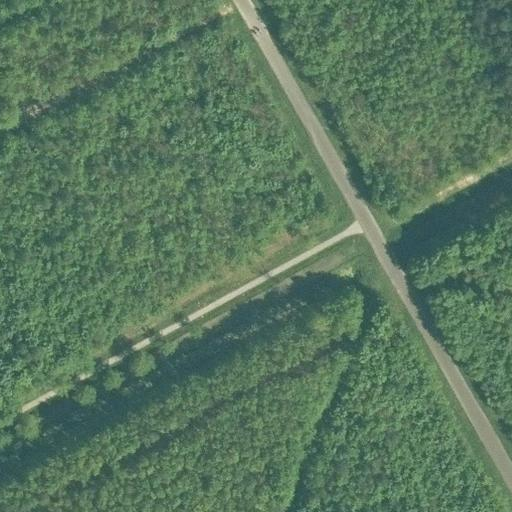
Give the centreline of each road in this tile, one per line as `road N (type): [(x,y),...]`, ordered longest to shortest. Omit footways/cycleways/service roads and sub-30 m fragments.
road 1 (unclassified): [(511,486),(239,0)]
road 2 (track): [(0,132),(239,0)]
road 3 (track): [(278,511),(376,284),(392,273)]
road 4 (track): [(372,238),(511,161)]
